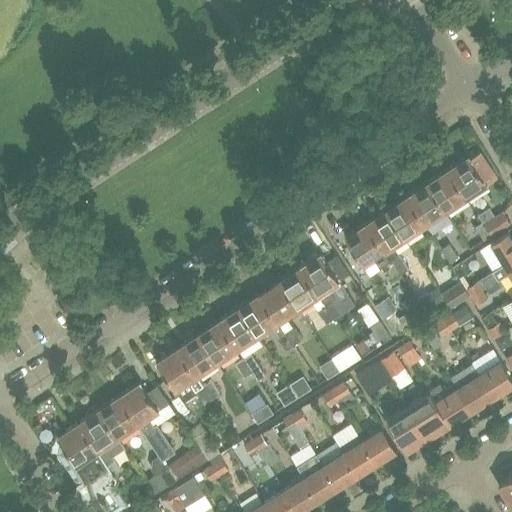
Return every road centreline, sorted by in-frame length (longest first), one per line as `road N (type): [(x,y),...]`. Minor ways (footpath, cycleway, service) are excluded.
road 1 (residential): [(0,395),(465,89)]
road 2 (tertiary): [(0,234),(348,0)]
road 3 (unclassified): [(64,511),(0,406)]
